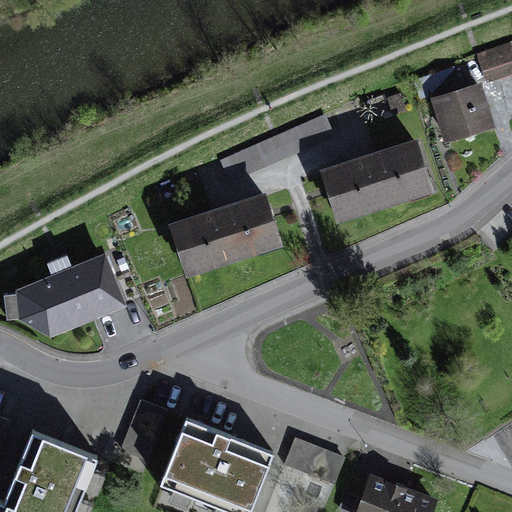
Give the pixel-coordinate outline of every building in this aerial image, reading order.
[(511,41),(477,55),(487,84),(511,75),(511,41)] [(496,128),(482,84),(430,100),(444,145),(496,128)] [(402,94),(387,99),(393,116),(407,112),(402,94)] [(326,115),(220,161),(230,184),(336,137),(326,115)] [(337,227),(434,195),(418,141),(319,172),(337,227)] [(186,280),(284,249),(266,195),(169,226),(186,280)] [(127,308),(106,255),(17,293),(20,322),(51,340),(127,308)] [(168,411),(141,400),(121,452),(149,462),(168,411)] [(218,511),(252,511),(274,458),(186,422),(160,488),(218,511)] [(78,511),(98,463),(33,437),(4,509),(12,511),(78,511)] [(345,458),(295,438),(284,465),(335,486),(345,458)] [(434,511),(439,501),(371,476),(356,511),(434,511)] [(351,511),(357,501),(346,497),(340,511),(341,511),(351,511)]
